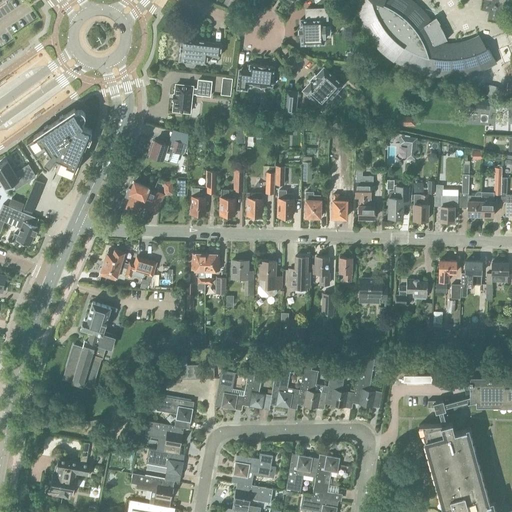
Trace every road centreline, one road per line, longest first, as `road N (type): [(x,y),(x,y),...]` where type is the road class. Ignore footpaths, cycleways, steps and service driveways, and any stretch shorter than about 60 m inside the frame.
road 1 (residential): [(511,240),(73,227)]
road 2 (residential): [(360,511),(366,442),(351,429),(218,435),(198,511)]
road 3 (tertiary): [(0,474),(20,371),(54,277)]
